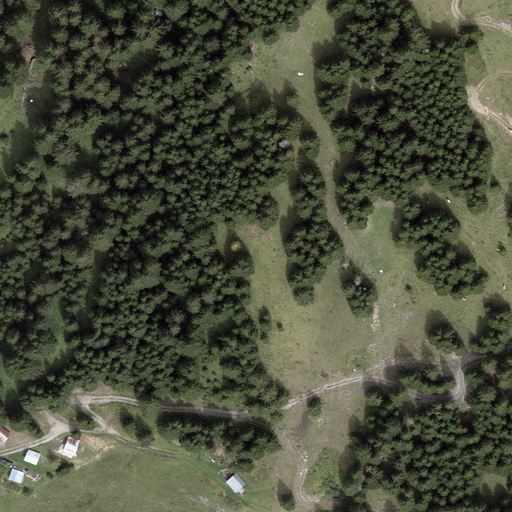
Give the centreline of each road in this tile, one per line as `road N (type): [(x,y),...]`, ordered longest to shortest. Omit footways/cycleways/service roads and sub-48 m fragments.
road 1 (track): [(105,433),(88,400),(235,415),(422,357),(511,346)]
road 2 (track): [(59,434),(105,433),(190,461),(229,494),(278,511)]
